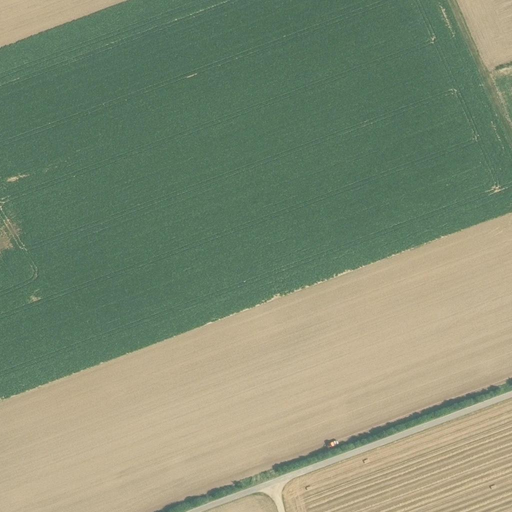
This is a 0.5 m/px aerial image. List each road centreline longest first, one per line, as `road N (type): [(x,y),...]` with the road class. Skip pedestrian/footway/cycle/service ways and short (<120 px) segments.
road 1 (track): [(230,511),(511,405)]
road 2 (track): [(511,135),(451,0)]
